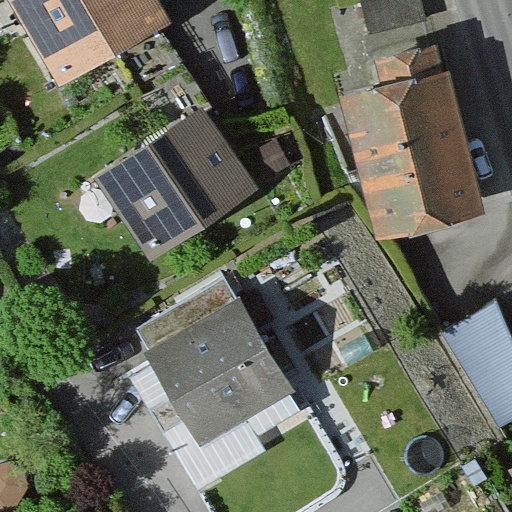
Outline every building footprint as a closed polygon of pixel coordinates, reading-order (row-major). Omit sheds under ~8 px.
[(149,0),(17,0),(8,5),(57,84),(162,20),(149,0)] [(372,230),(479,203),(440,42),(379,56),(386,85),(339,96),(372,230)] [(199,111),(92,185),(147,264),(254,190),(199,111)] [(495,420),(511,412),(511,323),(499,296),(449,319),(495,420)] [(238,297),(143,351),(197,445),(292,391),(238,297)]
